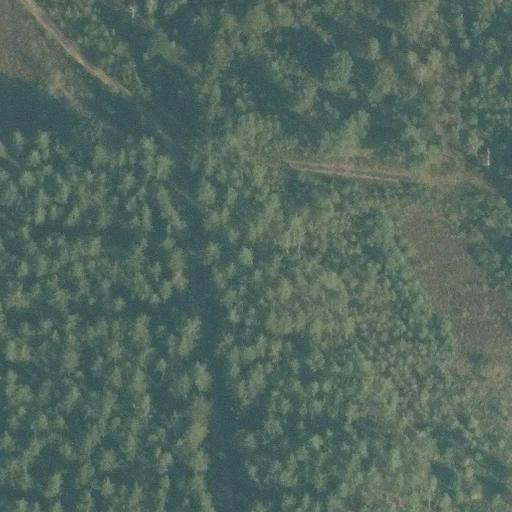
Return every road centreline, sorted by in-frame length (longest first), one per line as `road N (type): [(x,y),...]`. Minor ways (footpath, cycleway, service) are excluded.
road 1 (track): [(173,153),(483,184)]
road 2 (track): [(25,0),(166,131),(173,153)]
road 3 (track): [(483,184),(441,61),(439,0)]
road 4 (track): [(0,135),(173,153)]
